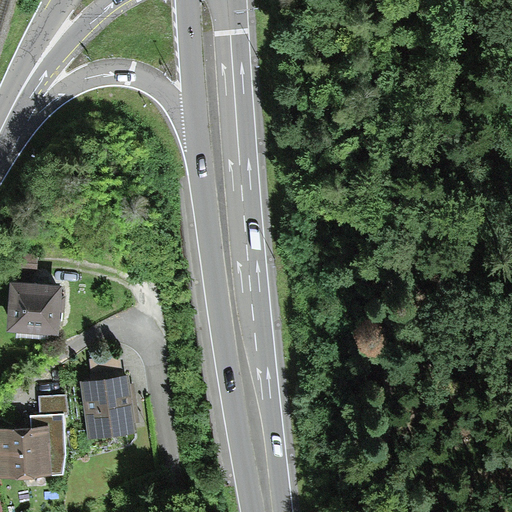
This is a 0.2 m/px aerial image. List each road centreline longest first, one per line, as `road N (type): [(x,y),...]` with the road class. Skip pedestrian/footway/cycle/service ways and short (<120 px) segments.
road 1 (primary): [(278,511),(244,247),(227,0)]
road 2 (primary): [(195,134),(247,511)]
road 3 (residential): [(178,511),(144,336),(93,334),(0,401)]
road 4 (secondary): [(0,144),(81,75),(128,71),(172,102),(195,134)]
road 5 (secondary): [(0,137),(69,40),(118,0)]
road 6 (primary): [(187,0),(195,134)]
road 7 (secondary): [(61,0),(0,116)]
